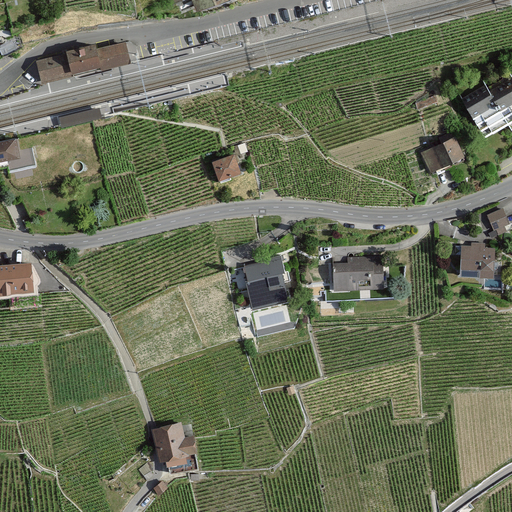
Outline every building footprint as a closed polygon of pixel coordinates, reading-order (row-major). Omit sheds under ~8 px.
[(240,1),(239,0),(175,0),(177,4),(187,0),(199,0),(204,12),(225,3),(227,7),(240,1)] [(68,54),(38,62),(41,75),(42,79),(74,72),(74,75),(85,72),(84,69),(129,58),(126,44),(97,51),(95,45),(68,52),(68,54)] [(485,86),(464,99),(483,131),(504,119),(509,127),(511,124),(511,82),(510,80),(489,93),(485,86)] [(433,95),(418,101),(420,107),(435,101),(433,95)] [(102,116),(100,107),(59,117),(59,119),(60,123),(61,126),(102,116)] [(444,145),(426,154),(435,171),(463,157),(454,139),(451,141),(449,135),(441,139),(444,145)] [(15,139),(0,142),(0,160),(7,159),(10,172),(37,167),(33,148),(17,151),(15,139)] [(234,146),(237,154),(249,149),(246,142),(234,146)] [(233,157),(213,164),(219,180),(239,173),(233,157)] [(502,209),(489,215),(494,228),(496,228),(499,233),(505,231),(503,225),(508,223),(502,209)] [(483,246),(463,245),(462,271),(482,271),(482,279),(493,280),(494,250),(483,250),(483,246)] [(382,263),(372,263),(372,256),(350,257),(350,264),(335,265),(336,290),(383,288),(382,263)] [(279,261),(247,268),(255,307),(287,300),(279,261)] [(0,287),(32,284),(31,267),(0,269),(0,287)] [(272,312),(272,331),(289,330),(289,312),(272,312)] [(182,421),(156,427),(162,455),(169,454),(170,461),(187,457),(186,449),(196,447),(193,434),(185,436),(182,421)] [(162,480),(155,486),(160,492),(167,485),(162,480)]
